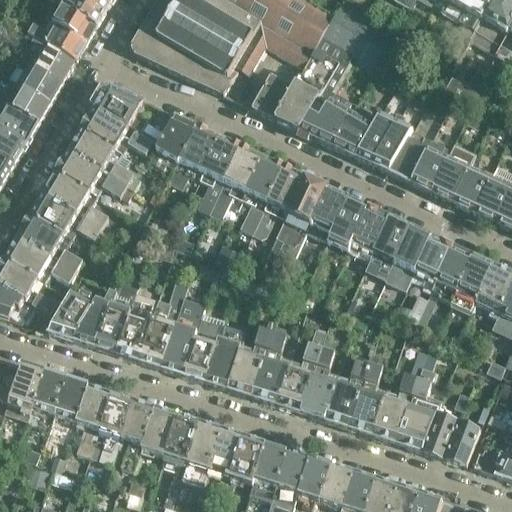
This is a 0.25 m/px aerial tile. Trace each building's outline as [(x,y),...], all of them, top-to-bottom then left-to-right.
[(67,0),(63,8),(62,9),(66,11),(97,30),(98,30),(110,9),(94,0),(67,0)] [(94,0),(110,9),(115,0),(94,0)] [(162,0),(132,51),(135,59),(225,100),(239,75),(249,81),(267,51),(304,74),(316,54),(323,42),(330,29),(329,29),(334,21),(304,3),(298,0),(162,0)] [(388,0),(411,13),(417,2),(418,0),(388,0)] [(418,0),(417,2),(441,17),(450,0),(418,0)] [(450,0),(441,17),(467,32),(463,39),(472,44),(483,23),(497,0),(450,0)] [(511,0),(497,0),(483,23),(472,44),(471,46),(495,60),(496,61),(499,57),(510,37),(511,33),(511,0)] [(61,20),(56,28),(57,28),(57,29),(88,47),(88,46),(97,30),(66,11),(62,9),(53,3),(47,12),(61,20)] [(330,29),(323,42),(357,62),(355,67),(371,76),(397,33),(345,3),(334,21),(329,29),(330,29)] [(0,26),(0,49),(0,50),(12,30),(2,24),(0,26)] [(28,35),(46,46),(64,56),(78,64),(88,47),(57,29),(50,24),(44,33),(34,27),(28,35)] [(511,33),(510,37),(499,57),(511,64),(511,33)] [(33,59),(28,67),(63,88),(75,68),(44,49),(34,43),(27,55),(33,59)] [(296,87),(293,92),(275,124),(300,135),(310,140),(327,110),(331,104),(353,68),(344,62),(324,50),(321,56),(316,54),(304,74),(297,87),(296,87)] [(9,82),(16,87),(52,108),(63,88),(28,67),(24,74),(16,69),(9,82)] [(475,91),(454,79),(446,94),(466,106),(475,91)] [(255,109),(253,113),(275,124),(293,92),(272,80),(254,109),(255,109)] [(9,100),(5,106),(40,128),(52,108),(16,87),(12,85),(5,97),(9,100)] [(106,94),(95,113),(154,148),(159,151),(176,122),(113,92),(106,94)] [(331,104),(327,110),(310,140),(334,151),(353,117),(358,110),(336,97),(331,104)] [(451,105),(437,99),(432,109),(446,115),(451,105)] [(0,132),(28,149),(40,128),(5,106),(0,103),(0,132)] [(374,112),(381,116),(386,107),(379,103),(374,112)] [(471,115),(451,106),(446,115),(466,124),(471,115)] [(353,117),(334,151),(357,162),(379,123),(358,110),(353,117)] [(95,113),(82,135),(124,160),(130,150),(147,160),(154,148),(95,113)] [(483,121),(474,117),(470,126),(479,130),(483,121)] [(396,127),(381,119),(379,123),(357,162),(374,169),(396,127)] [(178,123),(177,122),(159,151),(157,155),(162,158),(155,169),(165,174),(170,167),(175,170),(177,167),(179,168),(200,132),(186,126),(186,127),(178,123)] [(413,135),(396,127),(374,169),(389,176),(413,135)] [(0,161),(15,170),(28,149),(0,132),(0,161)] [(200,132),(179,168),(167,187),(183,194),(190,181),(200,186),(220,142),(208,136),(208,137),(201,134),(201,133),(200,132)] [(82,135),(70,156),(128,192),(134,195),(140,184),(125,175),(131,164),(124,160),(82,135)] [(413,135),(389,176),(413,187),(432,146),(432,145),(413,135)] [(220,142),(200,186),(209,190),(198,214),(211,219),(241,153),(234,149),(234,148),(220,142)] [(432,146),(413,187),(432,196),(452,156),(432,146)] [(241,153),(211,219),(222,225),(234,201),(243,205),(263,162),(250,156),(250,157),(243,153),(243,152),(242,152),(241,153)] [(70,156),(57,177),(91,198),(98,203),(104,193),(121,203),(122,202),(128,192),(70,156)] [(452,156),(432,196),(455,207),(474,166),(452,156)] [(474,166),(455,207),(477,218),(498,172),(502,161),(492,157),(486,171),(474,166)] [(0,187),(3,190),(15,170),(0,161),(0,187)] [(241,233),(242,234),(254,239),(284,173),(285,172),(284,172),(284,173),(276,169),(277,168),(263,162),(243,205),(252,210),(241,233)] [(138,171),(147,175),(151,167),(144,163),(141,168),(140,167),(138,171)] [(511,178),(498,172),(477,218),(477,217),(498,226),(497,227),(498,227),(511,197),(511,178)] [(292,177),(284,173),(254,239),(262,243),(267,240),(277,221),(286,225),(306,182),(292,176),(292,177)] [(57,177),(44,200),(78,220),(103,235),(109,223),(92,213),(98,203),(91,198),(57,177)] [(308,236),(311,229),(328,193),(306,183),(307,182),(306,182),(269,264),(291,275),(308,236)] [(128,206),(134,195),(128,192),(122,202),(128,206)] [(328,193),(311,229),(306,243),(314,246),(316,241),(328,247),(332,239),(348,201),(329,192),(328,193)] [(511,197),(498,227),(511,233),(511,197)] [(154,198),(149,206),(155,209),(159,201),(154,198)] [(44,200),(31,221),(64,240),(73,246),(79,236),(96,246),(97,244),(103,235),(44,200)] [(348,201),(332,239),(328,247),(349,257),(352,248),(369,211),(348,201)] [(369,211),(352,248),(349,257),(369,266),(373,258),(390,221),(369,211)] [(31,221),(19,243),(77,278),(84,266),(66,256),(73,246),(64,240),(31,221)] [(390,221),(373,258),(369,266),(390,276),(394,268),(411,230),(390,221)] [(161,233),(145,225),(139,238),(154,246),(161,233)] [(411,230),(394,268),(390,276),(411,286),(415,277),(432,240),(411,230)] [(112,241),(103,235),(97,244),(106,250),(112,241)] [(196,248),(176,239),(170,250),(191,260),(196,248)] [(432,240),(415,277),(411,286),(432,295),(436,287),(453,250),(432,240)] [(19,243),(6,264),(37,283),(47,289),(53,279),(70,289),(77,278),(19,243)] [(155,246),(151,258),(172,266),(176,254),(155,246)] [(453,250),(436,287),(432,295),(440,298),(438,302),(452,308),(457,297),(475,260),(474,260),(454,251),(454,250),(453,250)] [(219,256),(213,269),(237,277),(242,266),(219,256)] [(475,260),(457,297),(477,306),(494,269),(475,260)] [(258,267),(245,261),(240,275),(253,280),(258,267)] [(6,264),(0,273),(0,290),(23,304),(32,310),(34,311),(51,321),(58,309),(41,299),(47,289),(37,283),(6,264)] [(477,306),(476,308),(491,315),(489,319),(497,323),(499,319),(511,289),(511,277),(494,269),(477,306)] [(242,279),(220,271),(216,283),(238,291),(242,279)] [(262,287),(243,280),(238,292),(258,299),(259,296),(262,287)] [(262,287),(259,296),(258,299),(293,310),(297,294),(264,283),(262,287)] [(154,323),(140,366),(163,373),(177,331),(189,289),(176,285),(169,308),(160,305),(154,323)] [(511,289),(499,319),(497,323),(498,324),(497,327),(504,331),(505,327),(511,329),(511,289)] [(23,304),(0,290),(0,321),(23,329),(34,311),(32,310),(23,304)] [(97,305),(74,345),(96,352),(110,309),(113,310),(118,297),(111,295),(104,307),(97,305)] [(52,333),(49,337),(74,345),(98,304),(89,301),(86,307),(72,298),(52,332),(52,333)] [(130,323),(118,360),(140,367),(140,366),(154,323),(160,305),(138,298),(130,323)] [(400,311),(395,322),(415,331),(417,327),(427,305),(418,301),(411,316),(400,311)] [(438,305),(430,301),(417,327),(425,331),(438,305)] [(177,331),(163,373),(184,380),(184,381),(196,345),(198,338),(208,307),(198,304),(190,327),(180,324),(177,331)] [(110,309),(96,352),(118,359),(118,360),(130,323),(129,323),(132,316),(110,309)] [(326,320),(342,325),(346,318),(329,312),(326,320)] [(368,325),(346,318),(343,325),(364,332),(368,325)] [(196,345),(184,381),(206,388),(220,344),(225,331),(203,324),(196,345)] [(275,337),(277,330),(278,327),(269,324),(266,334),(275,337)] [(41,328),(38,334),(49,337),(51,333),(41,328)] [(287,341),(289,334),(277,330),(275,337),(287,341)] [(241,352),(228,394),(254,402),(275,337),(266,334),(261,332),(254,351),(243,347),(242,352),(241,352)] [(290,374),(278,410),(301,417),(313,381),(322,352),(327,337),(316,334),(311,348),(309,348),(303,365),(304,365),(303,367),(293,364),(290,374)] [(275,337),(254,402),(278,410),(290,374),(293,364),(281,360),(287,341),(275,337)] [(221,342),(220,344),(206,388),(207,387),(228,394),(241,352),(242,352),(243,349),(221,342)] [(377,349),(371,347),(367,358),(373,360),(377,349)] [(313,381),(301,417),(326,425),(338,389),(340,379),(329,375),(335,356),(323,352),(313,381)] [(427,357),(418,354),(409,380),(418,383),(422,372),(427,357)] [(466,354),(463,362),(475,368),(479,361),(466,354)] [(427,355),(427,357),(422,372),(431,375),(436,358),(427,355)] [(338,389),(326,425),(349,432),(361,396),(370,368),(357,363),(351,383),(341,379),(338,389)] [(486,377),(500,383),(505,371),(492,365),(486,377)] [(361,396),(349,432),(373,440),(388,394),(378,391),(383,372),(370,368),(361,396)] [(14,395),(8,413),(22,417),(21,419),(30,422),(31,419),(33,414),(44,379),(22,372),(14,395)] [(409,412),(398,448),(423,456),(437,418),(440,411),(426,406),(435,376),(431,375),(422,372),(418,383),(409,412)] [(44,379),(33,414),(31,419),(45,423),(41,434),(51,437),(56,421),(67,386),(44,379)] [(388,394),(373,440),(398,448),(409,412),(418,383),(409,380),(405,379),(400,398),(388,394)] [(510,402),(511,396),(511,385),(506,382),(499,397),(510,402)] [(67,386),(56,421),(51,437),(72,443),(77,428),(89,394),(67,386)] [(0,401),(9,407),(14,395),(0,387),(0,401)] [(89,394),(77,428),(86,431),(77,459),(90,463),(99,435),(100,435),(111,401),(89,394)] [(467,399),(459,396),(454,413),(462,415),(467,399)] [(111,401),(100,435),(99,441),(106,443),(105,448),(99,466),(113,470),(122,442),(133,408),(111,401)] [(133,408),(122,442),(129,445),(125,458),(126,459),(122,473),(135,477),(142,455),(155,415),(133,408)] [(478,425),(484,428),(490,412),(484,410),(478,425)] [(155,415),(142,455),(165,462),(178,422),(155,415)] [(437,418),(423,456),(445,463),(458,426),(437,418)] [(491,418),(488,427),(504,434),(508,425),(491,418)] [(178,422),(165,462),(178,466),(169,494),(178,497),(186,469),(199,429),(178,422)] [(458,426),(445,463),(467,471),(469,466),(481,435),(458,426)] [(199,429),(186,469),(209,476),(222,436),(199,429)] [(222,436),(209,476),(221,480),(215,498),(217,499),(215,505),(221,506),(223,501),(224,501),(230,483),(232,484),(245,443),(222,436)] [(501,458),(505,460),(511,462),(511,437),(510,437),(501,458)] [(484,439),(480,448),(485,451),(489,442),(484,439)] [(245,443),(232,484),(253,490),(255,485),(265,450),(245,443)] [(96,445),(90,463),(99,466),(105,448),(96,445)] [(474,467),(471,472),(481,475),(511,485),(511,462),(505,460),(501,458),(489,452),(480,448),(473,466),(474,467)] [(265,450),(255,485),(253,490),(261,493),(259,499),(268,502),(272,490),(278,492),(289,458),(265,450)] [(28,453),(23,465),(36,470),(40,457),(28,453)] [(289,458),(278,492),(285,494),(281,507),(291,509),(294,497),(298,498),(310,464),(289,458)] [(65,465),(55,462),(51,475),(60,478),(65,465)] [(310,464),(298,498),(298,500),(306,502),(303,511),(313,511),(316,505),(322,507),(333,472),(310,464)] [(32,472),(26,490),(43,496),(49,477),(32,472)] [(152,472),(149,484),(156,486),(160,474),(152,472)] [(333,472),(322,507),(328,509),(327,511),(343,511),(354,479),(333,472)] [(76,483),(56,477),(52,489),(72,495),(76,483)] [(354,479),(343,511),(367,511),(375,485),(354,479)] [(99,480),(96,488),(102,490),(106,492),(109,483),(99,480)] [(375,485),(367,511),(391,511),(397,492),(375,485)] [(144,493),(132,489),(129,500),(141,504),(144,493)] [(397,492),(391,511),(414,511),(419,499),(397,492)] [(419,499),(414,511),(441,511),(443,507),(419,499)] [(130,500),(126,511),(127,511),(139,511),(142,505),(130,500)]
